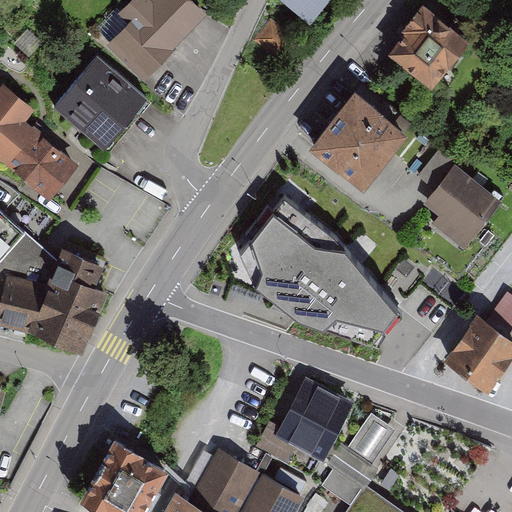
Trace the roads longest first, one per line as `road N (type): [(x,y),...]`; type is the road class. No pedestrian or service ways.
road 1 (residential): [(511,425),(150,292)]
road 2 (secondary): [(212,202),(374,0)]
road 3 (residential): [(256,0),(185,151),(190,183),(212,202)]
road 4 (secondary): [(27,511),(97,381)]
